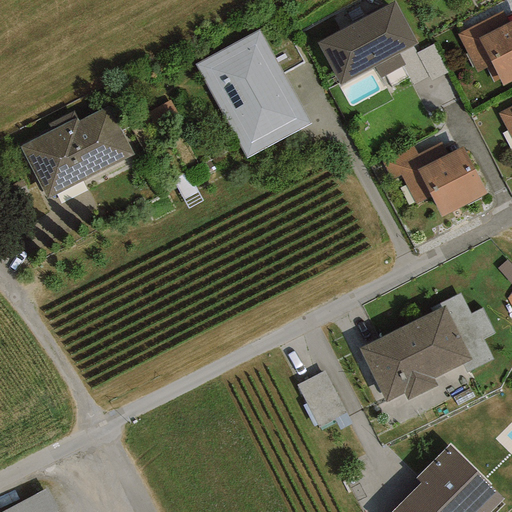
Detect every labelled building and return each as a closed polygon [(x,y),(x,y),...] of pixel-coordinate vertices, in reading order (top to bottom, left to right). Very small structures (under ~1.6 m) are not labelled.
[(395,2),(317,44),(339,86),(374,68),(379,78),(404,65),(398,54),(417,44),(395,2)] [(502,12),(457,34),(476,73),(486,68),(492,82),(498,79),(501,86),(511,80),(511,20),(508,23),(502,12)] [(258,30),(194,64),(246,158),(310,124),(258,30)] [(432,44),(415,53),(431,82),(448,73),(432,44)] [(511,105),(498,113),(511,140),(511,105)] [(50,130),(18,146),(46,200),(133,155),(108,106),(78,121),(73,112),(47,125),(50,130)] [(413,146),(381,161),(390,179),(400,174),(415,205),(430,197),(440,217),(486,195),(463,147),(446,155),(440,143),(417,154),(413,146)] [(446,306),(358,349),(385,404),(405,394),(408,401),(436,387),(432,378),(471,359),(446,306)] [(323,371),(296,385),(317,426),(344,413),(323,371)] [(420,483),(390,511),(489,511),(502,500),(488,486),(490,484),(450,443),(415,478),(420,483)] [(59,511),(52,496),(20,511),(59,511)]
